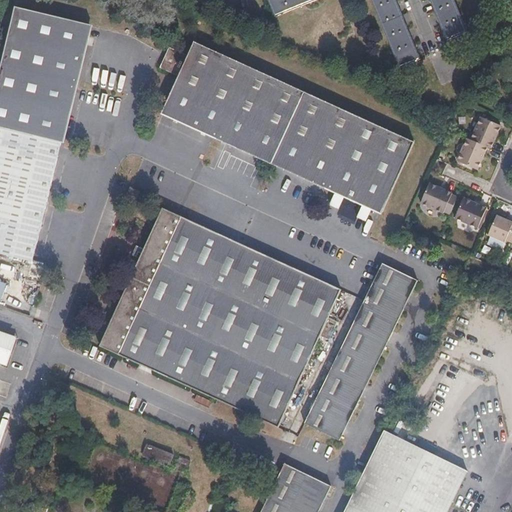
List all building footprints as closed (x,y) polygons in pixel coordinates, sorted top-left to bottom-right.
[(312,3),(320,0),(268,0),(276,18),(286,14),(312,3)] [(409,31),(398,6),(396,0),(370,0),(375,11),(385,35),(394,57),(399,69),(421,61),(409,31)] [(454,0),(429,0),(437,17),(442,32),(446,41),(457,37),(467,33),(463,23),(454,0)] [(54,172),(67,118),(80,67),(91,23),(50,14),(17,5),(10,33),(0,73),(0,252),(18,257),(32,261),(41,224),(54,172)] [(348,114),(302,93),(267,77),(234,62),(205,49),(192,43),(186,56),(167,47),(163,56),(157,69),(167,73),(176,77),(166,100),(160,113),(182,123),(220,140),(256,157),(312,182),(353,201),(380,213),(390,191),(402,165),(412,144),(389,134),(348,114)] [(495,140),(503,124),(483,115),(473,139),(489,146),(492,147),(495,140)] [(482,162),(489,146),(473,139),(470,137),(466,145),(459,160),(473,166),(479,169),(482,162)] [(451,213),(458,196),(452,193),(453,192),(430,182),(421,202),(444,212),(445,210),(451,213)] [(132,202),(137,192),(127,188),(122,197),(132,202)] [(479,227),(488,207),(464,197),(456,216),(457,217),(464,220),(479,227)] [(328,317),(334,303),(340,290),(305,274),(245,247),(207,230),(171,214),(160,209),(156,219),(147,240),(137,261),(125,288),(117,306),(107,328),(99,347),(104,350),(137,365),(181,384),(215,400),(240,412),(262,422),(278,429),(288,406),(299,381),(311,356),(320,336),(329,340),(337,322),(328,317)] [(511,240),(511,220),(499,214),(489,234),(506,242),(507,239),(511,240)] [(378,360),(397,322),(417,282),(390,269),(381,264),(364,299),(343,344),(321,387),(303,426),(309,429),(338,443),(340,439),(360,398),(378,360)] [(0,363),(4,365),(14,336),(3,332),(0,331),(0,363)] [(445,511),(465,474),(381,433),(342,511),(445,511)] [(148,444),(144,454),(166,462),(170,452),(148,444)] [(318,511),(329,489),(290,470),(283,466),(281,471),(260,511),(318,511)]
